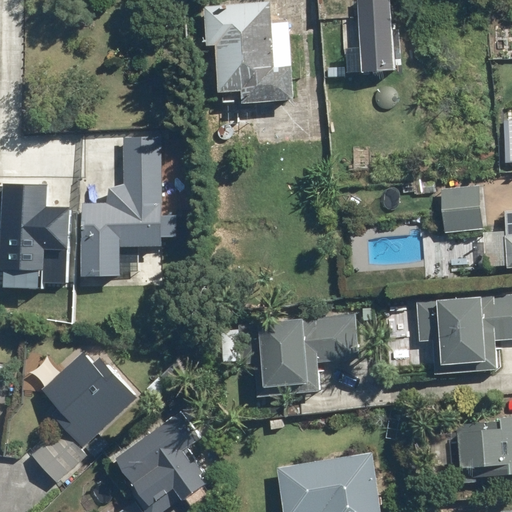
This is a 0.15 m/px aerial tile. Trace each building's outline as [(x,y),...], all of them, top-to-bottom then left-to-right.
[(360,0),(365,73),(397,71),(392,0),(360,0)] [(272,1),(205,6),(208,46),(217,45),(221,93),(244,91),(245,106),(299,101),(293,20),(274,22),(272,1)] [(180,237),(180,194),(164,194),(164,136),(125,136),(125,201),(82,201),(82,277),(128,277),(128,245),(166,245),(166,237),(180,237)] [(0,223),(6,223),(5,283),(53,284),(53,248),(74,248),(75,200),(49,199),(49,183),(0,181),(0,223)] [(483,184),(441,188),(445,234),(487,231),(483,184)] [(499,338),(511,336),(511,292),(418,301),(422,340),(435,339),(438,372),(502,367),(499,338)] [(321,362),(362,358),(358,314),(238,325),(242,364),(257,363),(260,396),(324,391),(321,362)] [(87,448),(142,396),(103,355),(95,362),(86,352),(45,390),(60,407),(53,413),(66,426),(34,455),(61,483),(93,453),(87,448)] [(195,507),(219,489),(189,449),(206,436),(184,408),(111,463),(148,511),(164,511),(186,496),(195,507)] [(511,415),(457,421),(463,478),(511,472),(511,415)] [(385,511),(376,453),(279,468),(286,511),(385,511)]
